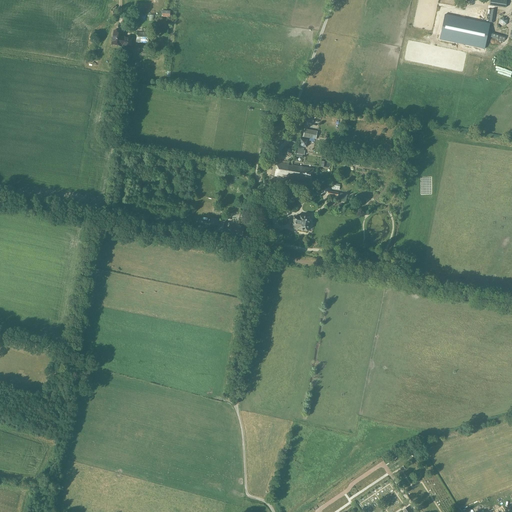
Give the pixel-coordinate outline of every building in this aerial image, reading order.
[(462,0),(461,9),(475,12),(477,2),(469,0),(462,0)] [(490,0),(489,6),(505,8),(506,0),(490,0)] [(485,19),(486,7),(477,7),(477,19),(485,19)] [(445,15),(440,39),(484,48),(489,24),(445,15)] [(499,23),(502,26),(507,25),(508,20),(504,17),(499,19),(499,23)] [(114,31),(112,45),(122,47),(122,46),(130,48),(132,39),(125,38),(125,39),(123,38),(124,33),(114,31)] [(149,43),(149,33),(137,33),(137,43),(149,43)] [(317,132),(305,130),(304,136),(309,137),(309,138),(315,139),(317,132)] [(306,147),(307,140),(300,139),(299,146),(306,147)] [(311,183),(313,170),(292,166),(289,166),(289,165),(277,163),(275,176),(311,183)] [(310,219),(300,217),(299,219),(294,218),(292,227),(298,228),(297,230),(308,232),(310,219)] [(219,221),(217,231),(224,233),(226,222),(219,221)] [(226,230),(225,233),(242,236),(243,229),(240,229),(241,226),(238,225),(237,228),(231,227),(231,231),(226,230)]
